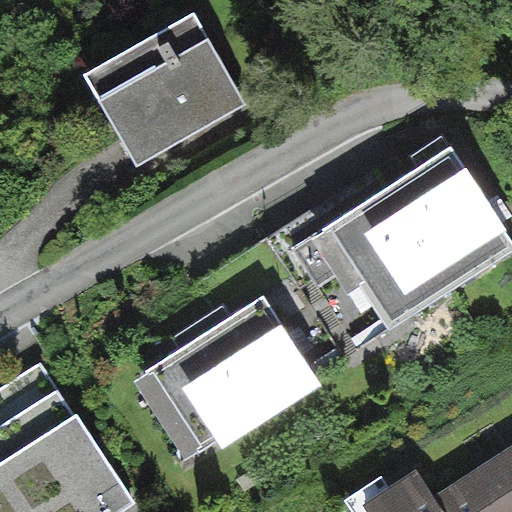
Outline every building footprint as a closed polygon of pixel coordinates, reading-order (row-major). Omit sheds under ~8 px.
[(208,9),(84,81),(138,173),(262,101),(208,9)] [(511,210),(470,145),(298,254),(359,350),(511,253),(511,210)] [(283,298),(131,386),(189,485),(340,397),(283,298)] [(48,376),(0,406),(0,511),(90,511),(122,493),(48,376)] [(511,511),(511,434),(387,511),(511,511)]
